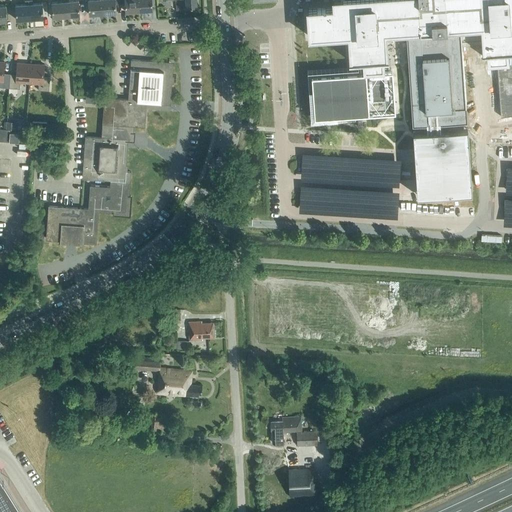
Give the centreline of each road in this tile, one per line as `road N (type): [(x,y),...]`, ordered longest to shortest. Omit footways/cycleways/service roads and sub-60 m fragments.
road 1 (residential): [(242,511),(227,272),(184,226)]
road 2 (residential): [(0,38),(224,22)]
road 3 (tertiary): [(0,338),(144,264),(184,226)]
road 4 (tertiary): [(184,226),(223,145),(224,22)]
